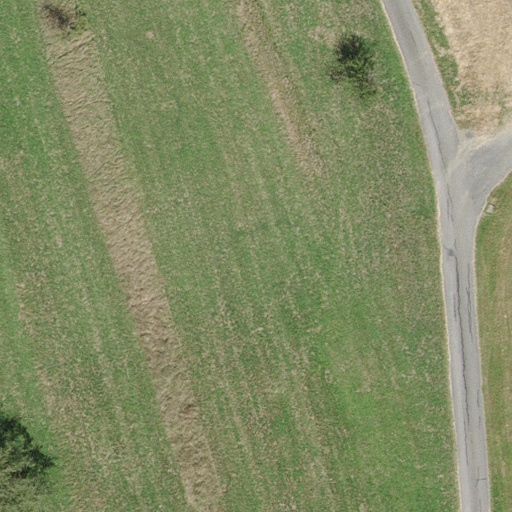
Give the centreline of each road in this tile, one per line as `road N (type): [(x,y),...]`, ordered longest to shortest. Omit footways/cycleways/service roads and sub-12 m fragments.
road 1 (track): [(476,511),(445,182),(469,160),(511,142)]
road 2 (track): [(378,0),(445,182)]
